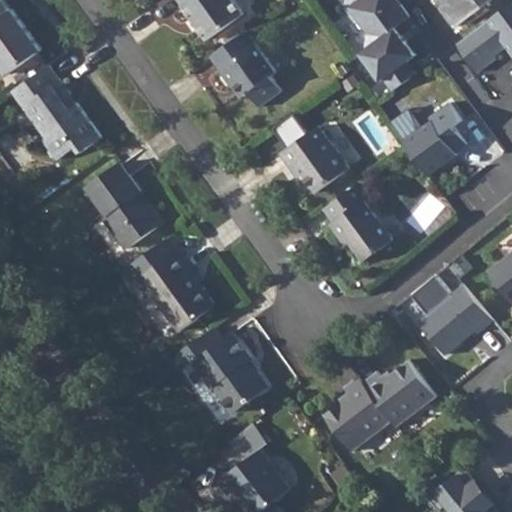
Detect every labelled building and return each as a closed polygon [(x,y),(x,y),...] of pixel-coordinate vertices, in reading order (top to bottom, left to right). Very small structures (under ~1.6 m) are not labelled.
[(2,0),(0,0),(0,65),(8,76),(42,49),(13,10),(11,11),(2,0)] [(238,0),(180,0),(209,39),(246,11),(238,0)] [(401,0),(355,0),(349,4),(369,30),(363,53),(382,77),(385,75),(393,88),(417,71),(408,58),(416,51),(398,25),(411,13),(401,0)] [(441,0),(457,22),(487,0),(441,0)] [(511,0),(458,40),(479,69),(498,55),(495,51),(508,42),(511,47),(511,0)] [(248,29),(211,57),(235,87),(239,84),(248,94),(251,91),(263,106),(284,89),(273,75),(278,70),(248,29)] [(51,65),(14,91),(46,137),(43,139),(57,160),(77,146),(82,152),(102,137),(77,102),(75,103),(69,95),(71,92),(51,65)] [(421,96),(392,116),(417,152),(446,131),(421,96)] [(318,124),(280,153),(290,166),(296,163),(316,189),(348,166),(318,124)] [(158,226),(134,193),(142,188),(122,159),(89,184),(110,213),(106,216),(129,247),(158,226)] [(362,179),(324,207),(332,218),(328,221),(342,240),(347,237),(364,259),(392,238),(364,198),(372,191),(362,179)] [(181,247),(142,275),(181,329),(216,303),(194,271),(197,268),(181,247)] [(511,253),(493,268),(511,291),(511,253)] [(437,272),(411,293),(427,312),(418,319),(445,352),(477,326),(479,329),(493,318),(463,282),(453,290),(437,272)] [(216,324),(173,355),(183,368),(195,359),(213,385),(217,383),(235,409),(271,383),(258,364),(255,366),(249,356),(253,353),(236,329),(226,336),(216,324)] [(377,370),(363,381),(393,420),(398,425),(437,395),(409,359),(384,378),(377,370)] [(363,381),(359,375),(345,386),(351,394),(325,414),(354,450),(393,420),(363,381)] [(259,448),(220,479),(230,493),(237,489),(255,511),(258,511),(289,488),(259,448)] [(505,511),(468,464),(430,495),(441,509),(449,502),(456,511),(505,511)]
